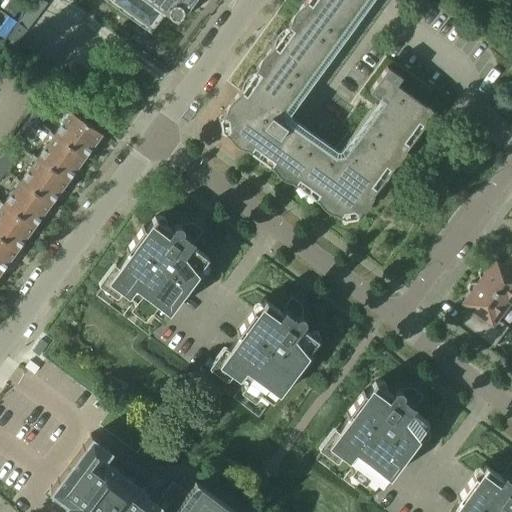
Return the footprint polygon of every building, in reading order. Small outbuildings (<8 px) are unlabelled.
[(21,0),(9,0),(3,8),(14,16),(24,2),(21,0)] [(108,0),(150,31),(165,11),(175,19),(187,3),(195,8),(200,0),(108,0)] [(305,0),(222,115),(225,133),(340,217),(358,214),(427,120),(428,120),(429,119),(430,118),(431,116),(432,115),(432,113),(432,112),(432,110),(432,109),(431,108),(430,106),(429,105),(428,104),(427,103),(425,103),(424,103),(396,82),(401,74),(387,63),(369,88),(379,94),(340,147),(336,147),(290,114),(289,109),(369,0),(305,0)] [(0,35),(4,39),(15,24),(0,14),(0,35)] [(20,44),(30,30),(20,23),(10,36),(20,44)] [(43,100),(32,115),(41,122),(52,108),(43,100)] [(71,109),(54,132),(84,154),(85,153),(87,154),(93,146),(91,145),(101,131),(71,109)] [(41,122),(32,115),(22,128),(32,135),(41,122)] [(74,167),(84,154),(54,132),(37,155),(67,177),(69,175),(70,177),(76,169),(74,167)] [(8,147),(0,157),(0,162),(7,168),(18,154),(8,147)] [(37,155),(20,178),(51,200),(51,199),(53,200),(59,192),(57,191),(67,177),(37,155)] [(40,214),(51,200),(20,178),(3,201),(33,224),(34,222),(36,224),(42,215),(40,214)] [(19,247),(25,239),(24,237),(33,224),(3,201),(0,205),(0,234),(17,247),(18,246),(19,247)] [(190,226),(183,227),(182,226),(182,225),(181,224),(179,224),(178,224),(177,224),(176,224),(175,225),(174,225),(172,228),(155,216),(146,228),(143,226),(126,249),(129,251),(96,295),(149,335),(182,290),(185,292),(202,269),(199,267),(208,256),(191,243),(193,240),(190,226)] [(0,234),(0,269),(0,270),(1,268),(3,269),(9,261),(8,259),(17,247),(0,234)] [(478,278),(509,301),(511,297),(511,251),(503,263),(495,256),(486,268),(484,268),(482,268),(481,269),(480,270),(479,271),(479,273),(479,275),(480,276),(478,278)] [(497,317),(509,301),(478,278),(475,283),(473,282),(471,283),(470,283),(469,285),(468,286),(468,287),(468,289),(469,290),(462,301),(470,307),(460,321),(494,346),(509,326),(497,317)] [(302,326),(304,323),(305,322),(305,321),(305,319),(305,318),(304,317),(304,316),(303,316),(302,315),(300,315),(299,308),(285,308),(283,311),(265,299),(257,310),(254,308),(237,331),(239,333),(206,378),(259,417),(292,373),(295,375),(312,352),(309,350),(318,338),(302,326)] [(410,391),(403,392),(403,391),(402,390),(401,389),(400,389),(399,388),(398,388),(397,388),(396,389),(395,389),(394,390),(392,393),(375,381),(366,393),(364,390),(347,413),(349,416),(316,460),(369,500),(403,456),(405,457),(422,434),(419,432),(428,420),(411,408),(414,405),(410,391)] [(110,408),(98,424),(137,452),(148,436),(110,408)] [(91,433),(49,489),(51,491),(49,494),(73,511),(238,511),(195,479),(194,481),(181,471),(180,472),(177,476),(173,481),(172,481),(157,501),(154,499),(156,497),(156,493),(147,486),(143,487),(142,486),(103,456),(109,448),(91,433)] [(473,473),(457,496),(459,498),(449,511),(511,511),(511,472),(505,473),(502,476),(485,464),(477,475),(473,473)]
